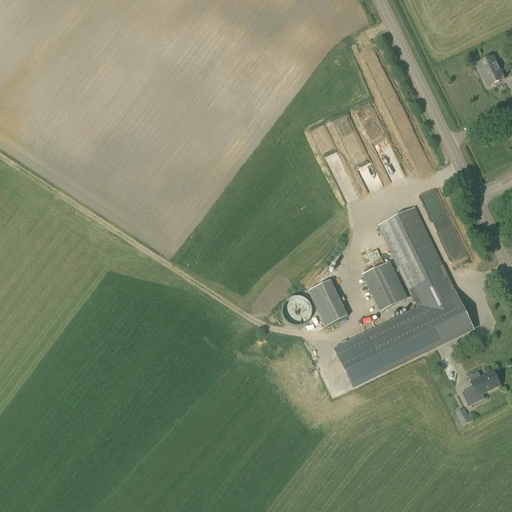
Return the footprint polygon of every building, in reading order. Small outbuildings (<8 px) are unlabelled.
[(488,88),(504,80),(493,57),(477,65),(488,88)] [(377,226),(418,310),(366,335),(385,376),(474,332),(414,209),(377,226)] [(408,300),(390,263),(363,276),(381,313),(408,300)] [(348,318),(331,282),(308,293),(326,328),(337,323),(348,318)] [(471,383),(473,388),(461,394),(468,408),(485,401),(482,395),(500,387),(493,372),(471,383)]
